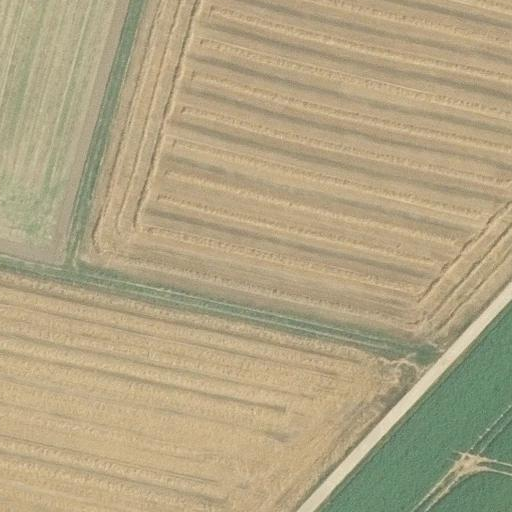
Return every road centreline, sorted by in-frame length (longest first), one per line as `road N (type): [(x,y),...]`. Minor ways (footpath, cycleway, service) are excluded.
road 1 (track): [(439,372),(400,353),(0,264)]
road 2 (track): [(307,511),(511,294)]
road 3 (track): [(63,278),(137,0)]
